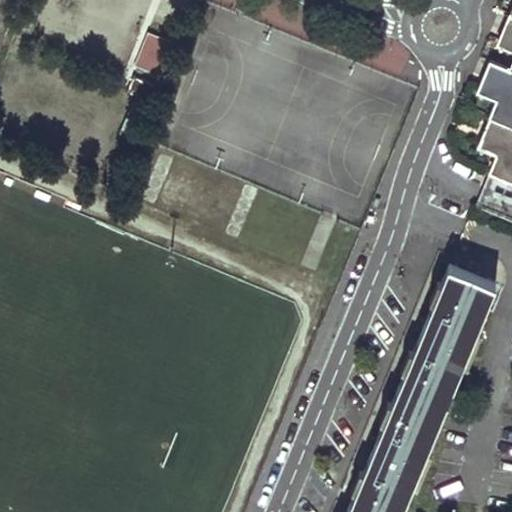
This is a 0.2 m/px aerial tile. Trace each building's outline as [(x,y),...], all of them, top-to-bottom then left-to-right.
[(511,61),(509,68),(511,68),(511,12),(497,42),(511,48),(511,61)] [(146,29),(135,64),(162,72),(173,37),(146,29)] [(491,114),(511,123),(511,68),(509,68),(492,60),(479,89),(498,98),(491,114)] [(131,101),(120,130),(137,136),(148,107),(131,101)] [(476,203),(511,218),(511,123),(491,114),(478,145),(497,153),(476,203)] [(447,263),(344,511),(399,511),(494,282),(447,263)]
